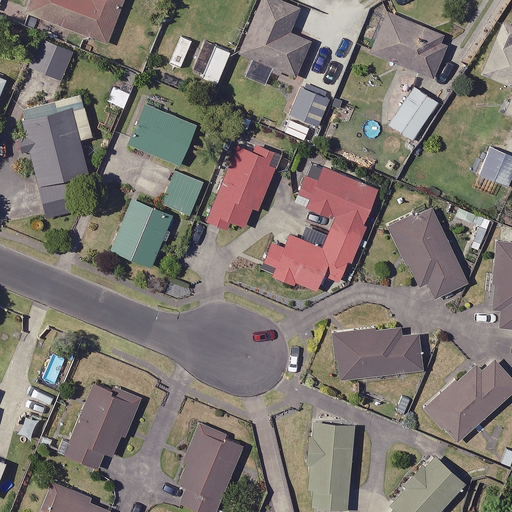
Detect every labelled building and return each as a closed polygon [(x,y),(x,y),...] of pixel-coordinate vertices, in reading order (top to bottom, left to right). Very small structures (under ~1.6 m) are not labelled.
[(120,0),(27,0),(24,9),(106,40),(120,0)] [(146,0),(128,0),(125,9),(141,15),(146,0)] [(256,0),(238,51),(271,63),(269,70),(281,75),(283,68),(295,72),(308,36),(287,28),(297,2),(291,0),(256,0)] [(439,32),(383,9),(367,48),(431,74),(443,45),(435,42),(439,32)] [(511,36),(511,23),(500,18),(478,70),(511,84),(511,87),(503,108),(511,111),(511,39),(511,36)] [(72,49),(39,35),(27,63),(60,77),(72,49)] [(40,72),(30,66),(16,92),(26,98),(40,72)] [(131,86),(117,80),(109,99),(123,105),(131,86)] [(436,99),(413,84),(388,122),(411,138),(436,99)] [(317,123),(328,97),(299,86),(289,112),(317,123)] [(86,169),(79,136),(91,133),(83,94),(26,106),(31,127),(17,129),(21,148),(30,146),(37,179),(86,169)] [(195,121),(144,98),(125,139),(176,162),(195,121)] [(309,125),(288,117),(282,130),(303,138),(309,125)] [(276,155),(233,139),(203,217),(225,225),(228,217),(243,222),(251,203),(257,206),(276,155)] [(360,218),(372,186),(316,163),(313,170),(302,166),(293,187),(310,194),(305,206),(331,216),(321,240),(282,225),(274,243),(267,240),(260,258),(272,263),(268,273),(295,284),(297,279),(314,286),(316,279),(324,282),(328,273),(337,277),(345,259),(349,260),(365,220),(360,218)] [(201,178),(174,167),(161,200),(188,211),(201,178)] [(69,180),(39,185),(44,212),(74,207),(69,180)] [(171,213),(130,195),(108,245),(149,263),(171,213)] [(463,279),(429,206),(390,224),(417,282),(425,278),(432,293),(463,279)] [(511,241),(497,240),(490,306),(500,307),(498,324),(511,325),(511,241)] [(418,331),(398,333),(397,324),(334,330),(338,375),(421,367),(418,331)] [(511,380),(492,358),(480,369),(474,362),(425,404),(455,439),(511,388),(511,380)] [(139,396),(93,378),(64,451),(97,464),(103,448),(111,452),(120,430),(124,432),(139,396)] [(351,421),(315,419),(309,502),(344,504),(351,421)] [(241,441),(199,424),(178,478),(186,482),(179,500),(210,511),(225,511),(227,509),(216,505),(241,441)] [(432,511),(462,480),(431,451),(394,491),(388,511),(386,511),(432,511)] [(105,511),(108,504),(52,482),(40,511),(105,511)]
